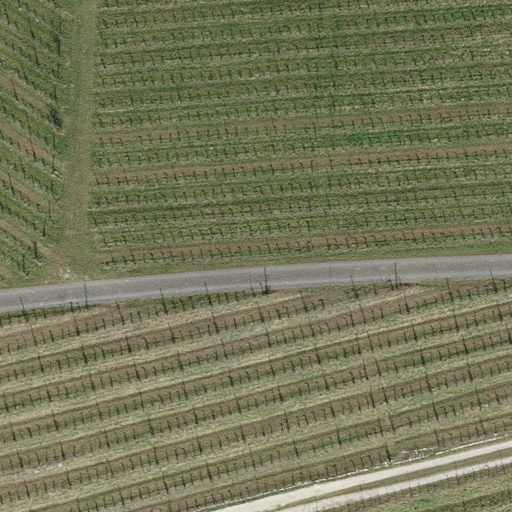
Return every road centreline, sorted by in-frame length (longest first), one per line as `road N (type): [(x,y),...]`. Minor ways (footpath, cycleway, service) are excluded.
road 1 (track): [(0,302),(89,287),(511,268)]
road 2 (track): [(511,452),(287,511)]
